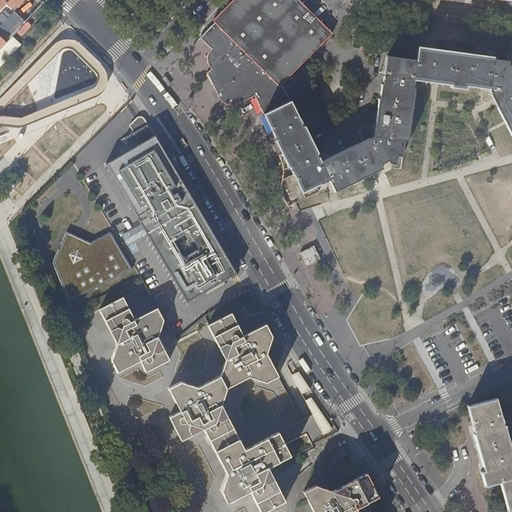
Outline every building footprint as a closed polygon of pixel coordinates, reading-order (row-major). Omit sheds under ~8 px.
[(0,50),(25,24),(13,12),(6,5),(9,1),(17,8),(24,0),(4,0),(5,0),(3,2),(2,2),(0,1),(0,50)] [(281,88),(284,84),(333,35),(297,0),(265,0),(264,2),(261,0),(235,0),(214,21),(216,24),(281,88)] [(6,5),(13,12),(17,8),(9,1),(6,5)] [(257,96),(266,115),(293,101),(284,84),(281,88),(216,24),(201,39),(206,44),(212,50),(210,52),(208,54),(208,56),(207,59),(208,63),(209,65),(212,70),(211,72),(216,82),(221,92),(226,98),(228,100),(232,102),(236,103),(241,103),(242,103),(257,96)] [(294,171),(296,175),(305,192),(316,186),(329,180),(334,190),(352,182),(384,168),(382,165),(383,164),(383,163),(386,162),(390,160),(391,162),(393,163),(396,164),(397,164),(398,159),(398,155),(403,156),(405,141),(409,141),(415,90),(414,89),(415,79),(433,82),(434,82),(439,82),(454,84),(453,87),(467,88),(467,86),(490,89),(495,97),(496,100),(498,103),(507,121),(511,131),(511,66),(509,66),(510,62),(495,60),(495,57),(476,55),(437,50),(419,48),(418,61),(389,57),(386,77),(384,85),(382,99),(381,99),(379,115),(376,137),(373,138),(371,139),(370,138),(338,154),(323,161),(319,155),(320,154),(307,127),(306,127),(293,101),(266,115),(277,137),(288,161),(292,168),(293,167),(294,171)] [(166,77),(162,80),(169,88),(172,85),(166,77)] [(139,118),(131,124),(136,132),(122,140),(125,147),(136,141),(147,134),(150,140),(139,146),(106,165),(187,304),(196,299),(238,274),(229,260),(209,225),(167,154),(156,136),(146,121),(145,119),(143,118),(141,117),(140,117),(139,118)] [(147,134),(136,141),(139,146),(150,140),(147,134)] [(174,155),(177,152),(171,144),(168,146),(174,155)] [(305,192),(296,175),(283,182),(282,186),(282,189),(283,194),(283,196),(290,209),(297,205),(296,203),(319,192),(316,186),(305,192)] [(123,233),(127,243),(145,235),(141,225),(123,233)] [(69,300),(131,268),(111,231),(90,241),(66,231),(53,261),(69,300)] [(320,259),(314,247),(300,254),(306,266),(320,259)] [(100,310),(117,343),(113,360),(120,373),(142,361),(147,372),(171,360),(159,338),(163,318),(158,308),(136,320),(124,298),(100,310)] [(168,389),(180,412),(169,417),(181,441),(204,429),(227,474),(222,490),(228,503),(251,491),(261,511),(266,511),(286,502),(268,468),(291,456),(278,432),(245,449),(221,404),(227,388),(249,376),(266,382),(279,375),(268,353),(273,336),(267,324),(261,312),(241,308),(208,325),(225,359),(220,376),(197,388),(180,382),(168,389)] [(511,441),(507,424),(506,424),(505,422),(498,397),(470,405),(477,428),(478,432),(477,433),(485,464),(487,469),(484,470),(488,484),(503,480),(511,508),(511,507),(511,441)] [(357,511),(356,509),(379,497),(367,474),(332,491),(316,485),(304,492),(314,511),(357,511)]
